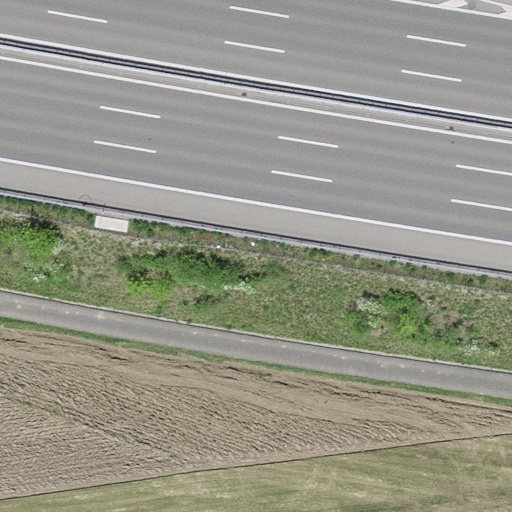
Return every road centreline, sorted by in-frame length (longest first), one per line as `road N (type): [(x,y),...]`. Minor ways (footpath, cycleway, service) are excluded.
road 1 (motorway): [(0,107),(511,192)]
road 2 (track): [(0,303),(511,386)]
road 3 (motorway): [(511,68),(94,0)]
